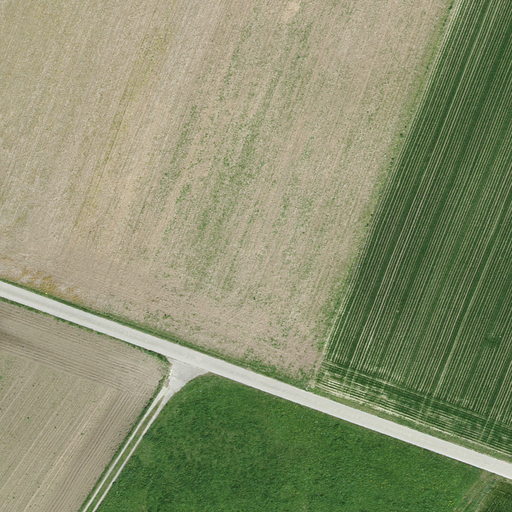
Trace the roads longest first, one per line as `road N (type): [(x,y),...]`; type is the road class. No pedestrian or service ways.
road 1 (track): [(511,472),(0,290)]
road 2 (track): [(88,511),(190,356)]
